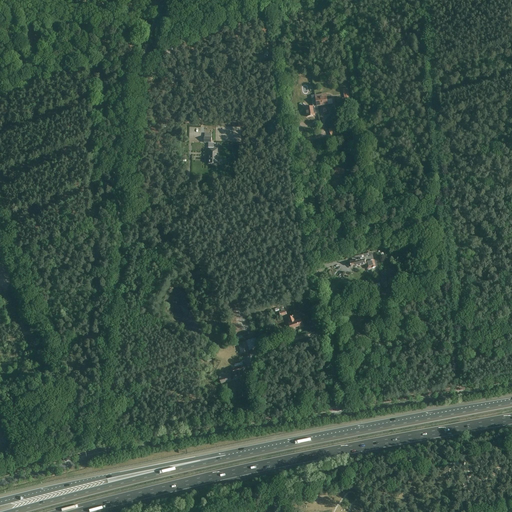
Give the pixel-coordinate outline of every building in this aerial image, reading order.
[(253,55),(258,65),(271,59),(266,49),(253,55)] [(316,99),(316,102),(317,107),(328,105),(328,104),(330,104),(329,100),(327,100),(327,97),(316,99)] [(316,102),(313,103),(313,102),(312,102),(313,107),(306,108),(307,117),(315,116),(315,114),(318,113),(318,114),(317,107),(316,102)] [(208,164),(213,164),(217,164),(218,149),(211,148),(212,137),(204,137),(204,143),(209,143),(209,148),(208,148),(208,153),(209,153),(208,164)] [(376,260),(374,260),(372,255),(364,257),(364,259),(362,259),(360,259),(360,260),(350,262),(351,267),(355,266),(355,267),(366,265),(367,270),(375,268),(375,267),(378,267),(376,260)] [(288,319),(292,330),(303,326),(301,321),(295,323),(293,316),(286,319),(286,320),(288,319)] [(260,341),(258,342),(256,338),(246,341),(246,342),(238,344),(241,354),(249,352),(248,351),(262,346),(260,341)] [(247,373),(245,366),(231,370),(232,374),(220,378),(221,384),(231,381),(230,377),(233,376),(242,373),(242,374),(247,373)]
